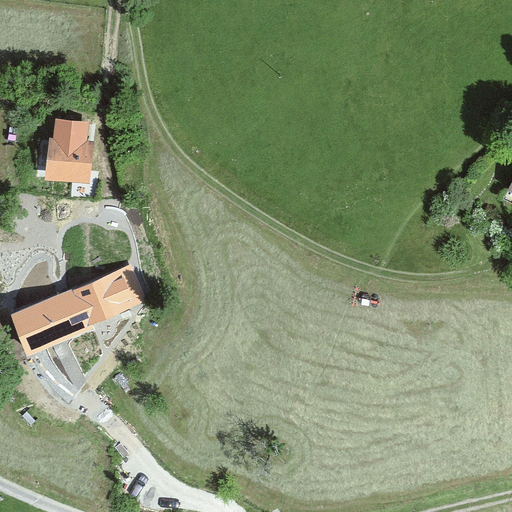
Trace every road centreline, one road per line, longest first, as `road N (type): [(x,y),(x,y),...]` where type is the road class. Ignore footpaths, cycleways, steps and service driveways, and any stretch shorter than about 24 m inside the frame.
road 1 (track): [(130,0),(144,90),(169,146),(274,226),(376,272)]
road 2 (track): [(64,358),(133,449),(175,490),(214,511)]
road 3 (track): [(376,272),(445,280),(498,265)]
